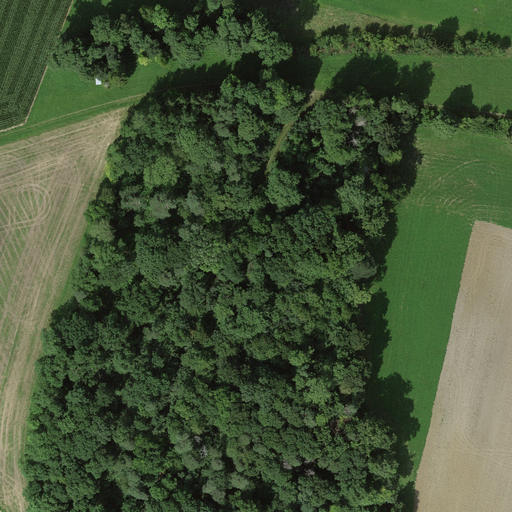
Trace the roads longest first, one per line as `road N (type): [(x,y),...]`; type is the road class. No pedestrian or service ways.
road 1 (track): [(0,140),(185,88),(327,91),(511,118)]
road 2 (track): [(145,511),(180,366),(226,253),(290,121),(327,91)]
